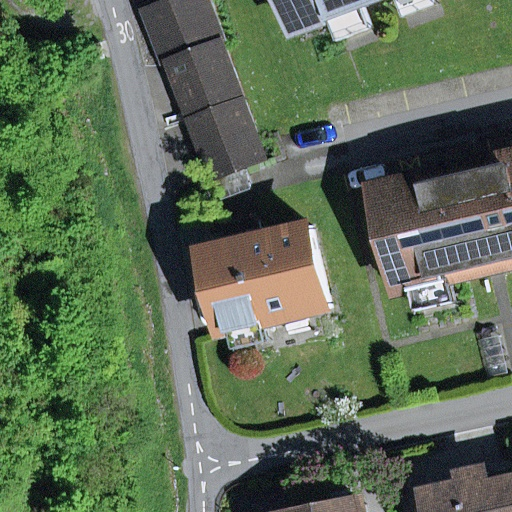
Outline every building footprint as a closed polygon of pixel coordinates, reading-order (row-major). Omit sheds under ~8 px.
[(178,0),(176,1),(196,54),(224,43),(208,0),(178,0)] [(288,0),(300,31),(336,17),(369,5),(381,0),(288,0)] [(400,0),(407,18),(440,5),(438,0),(400,0)] [(148,12),(168,64),(171,63),(196,54),(176,1),(148,12)] [(345,41),(378,29),(369,5),(336,17),(345,41)] [(171,63),(192,122),(246,101),(224,43),(196,54),(171,63)] [(214,181),(268,162),(246,101),(192,122),(214,181)] [(511,158),(381,189),(406,292),(418,289),(457,279),(482,273),(483,275),(511,267),(511,158)] [(230,229),(234,246),(265,239),(261,221),(230,229)] [(333,309),(314,227),(265,239),(234,246),(211,252),(230,333),(237,332),(269,324),(333,309)] [(423,313),(462,304),(457,279),(418,289),(423,313)] [(241,350),(273,342),(269,324),(237,332),(241,350)] [(511,511),(511,478),(495,483),(489,472),(468,476),(466,489),(432,496),(435,511),(511,511)]
